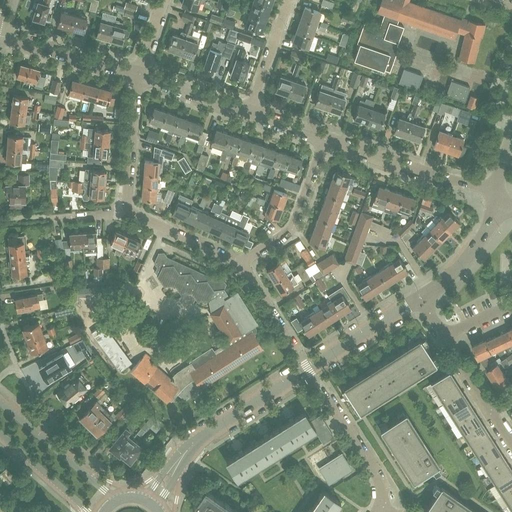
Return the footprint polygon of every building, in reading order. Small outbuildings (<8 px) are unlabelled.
[(43,0),(42,3),(38,2),(38,3),(36,3),(35,7),(36,8),(33,18),(44,21),(49,4),(50,0),(43,0)] [(91,0),(89,10),(95,11),(96,12),(98,0),(97,0),(91,0)] [(196,9),(199,2),(201,3),(201,0),(183,0),(182,5),(196,9)] [(332,8),(334,3),(326,0),(322,0),(321,4),(332,8)] [(358,9),(360,0),(352,0),(354,1),(351,11),(354,12),(353,15),(356,16),(358,9)] [(466,30),(460,53),(459,58),(460,58),(460,61),(467,62),(468,60),(473,62),(480,36),(481,36),(484,25),(469,20),(468,22),(408,2),(408,0),(381,0),(377,11),(384,14),(379,29),(364,24),(357,43),(360,44),(354,60),(384,70),(389,72),(398,46),(397,46),(397,43),(403,27),(397,24),(398,19),(453,37),(458,27),(466,30)] [(227,7),(235,9),(237,4),(229,1),(227,7)] [(122,8),(122,6),(118,5),(116,11),(117,12),(124,14),(123,15),(133,18),(137,6),(126,2),(124,8),(122,8)] [(225,10),(226,4),(217,2),(216,7),(225,10)] [(253,2),(249,14),(265,20),(269,8),(253,2)] [(305,7),(301,19),(316,24),(320,12),(305,7)] [(57,25),(70,29),(74,15),(61,11),(57,25)] [(96,36),(108,40),(115,19),(116,16),(103,12),(96,36)] [(193,16),(182,12),(180,18),(191,22),(193,16)] [(353,24),(355,18),(343,13),(340,19),(353,24)] [(209,20),(220,24),(223,18),(224,15),(222,15),(221,17),(211,14),(209,20)] [(261,32),(265,20),(249,14),(247,19),(246,18),(243,24),(245,25),(244,26),(261,32)] [(86,27),(84,26),(87,18),(74,15),(70,29),(76,30),(76,32),(84,34),(86,27)] [(235,22),(223,18),(220,24),(233,29),(235,22)] [(126,28),(121,27),(122,23),(119,22),(119,20),(115,19),(108,40),(122,43),(124,35),(128,36),(129,29),(126,28)] [(301,19),(297,31),(312,36),(316,24),(301,19)] [(199,28),(209,31),(209,32),(212,22),(206,20),(206,21),(202,20),(199,28)] [(184,32),(187,33),(180,53),(192,58),(197,43),(199,38),(189,35),(191,28),(186,26),(184,32)] [(234,44),(237,38),(236,38),(239,32),(231,29),(227,42),(234,44)] [(307,48),(310,40),(312,36),(297,31),(292,43),(307,48)] [(180,53),(187,33),(184,32),(184,33),(181,32),(179,37),(172,34),(167,49),(180,53)] [(249,43),(251,36),(239,32),(236,38),(237,38),(249,43)] [(210,49),(204,66),(215,70),(217,70),(223,53),(226,44),(218,41),(218,44),(213,42),(210,49)] [(249,63),(243,61),(246,51),(239,49),(236,58),(230,75),(243,80),(249,63)] [(300,61),(302,54),(291,50),(289,57),(300,61)] [(328,53),(325,61),(336,65),(339,57),(328,53)] [(325,73),(328,63),(321,61),(318,71),(325,73)] [(46,77),(38,75),(40,70),(20,65),(17,77),(35,82),(34,86),(35,86),(35,87),(42,88),(43,88),(46,77)] [(403,68),(398,83),(417,89),(422,75),(403,68)] [(361,75),(353,72),(348,85),(356,88),(361,75)] [(368,77),(362,75),(359,85),(365,87),(368,77)] [(275,91),(288,95),(293,81),(280,76),(275,91)] [(53,79),(49,92),(49,93),(57,94),(58,94),(61,82),(53,79)] [(74,96),(75,95),(82,97),(86,83),(72,79),(69,93),(71,93),(70,95),(74,96)] [(381,82),(374,79),(372,85),(379,87),(381,82)] [(450,80),(445,95),(464,101),(469,87),(450,80)] [(288,95),(300,100),(305,85),(293,81),(288,95)] [(93,102),(94,100),(98,87),(86,83),(82,97),(84,97),(83,99),(87,100),(88,98),(90,99),(89,101),(93,102)] [(438,94),(440,88),(440,87),(428,83),(426,90),(438,94)] [(332,94),(334,89),(331,88),(322,84),(319,90),(314,104),(327,109),(332,94)] [(396,100),(400,88),(394,86),(390,98),(386,109),(392,111),(396,100)] [(105,107),(106,103),(110,104),(112,105),(114,98),(109,96),(111,90),(98,87),(94,100),(93,104),(99,106),(99,105),(105,107)] [(43,101),(55,104),(57,96),(57,94),(49,93),(49,95),(45,94),(43,101)] [(345,98),(332,94),(327,109),(339,113),(345,98)] [(411,103),(415,104),(417,105),(420,96),(415,94),(411,103)] [(13,95),(12,108),(26,110),(28,97),(13,95)] [(474,109),(474,107),(478,97),(470,95),(466,106),(474,109)] [(360,99),(358,104),(353,118),(367,123),(372,109),(374,101),(366,98),(365,101),(360,99)] [(432,110),(437,112),(441,102),(435,100),(432,110)] [(453,106),(441,102),(437,112),(443,114),(444,111),(451,113),(453,106)] [(54,117),(62,119),(65,108),(57,106),(54,117)] [(24,123),(29,123),(30,115),(25,115),(26,110),(12,108),(10,121),(24,123)] [(149,121),(162,125),(166,112),(154,108),(149,121)] [(384,113),(372,109),(367,123),(380,127),(384,113)] [(471,113),(460,109),(458,115),(469,118),(471,113)] [(170,142),(173,133),(179,117),(166,112),(162,125),(169,127),(167,132),(167,133),(165,140),(170,142)] [(467,124),(469,118),(458,115),(456,121),(467,124)] [(191,121),(179,117),(173,133),(185,137),(186,134),(191,121)] [(394,132),(406,136),(411,122),(399,118),(394,132)] [(53,125),(68,127),(73,127),(73,121),(69,121),(69,120),(54,119),(53,125)] [(207,133),(201,131),(203,125),(191,121),(186,134),(198,138),(197,142),(198,144),(196,151),(201,153),(204,144),(203,144),(207,133)] [(406,136),(419,141),(424,126),(411,122),(406,136)] [(38,131),(50,132),(51,125),(39,124),(38,131)] [(95,129),(88,128),(87,135),(81,134),(81,139),(79,139),(79,141),(108,144),(110,130),(95,129)] [(149,130),(146,139),(156,143),(159,134),(149,130)] [(212,142),(210,146),(222,150),(222,151),(223,151),(224,147),(229,134),(216,130),(212,142)] [(434,146),(446,150),(451,135),(439,131),(434,146)] [(224,147),(223,151),(227,153),(227,154),(234,157),(234,155),(236,151),(240,138),(229,134),(224,147)] [(8,135),(7,148),(24,149),(25,149),(29,150),(30,143),(31,143),(31,137),(26,136),(8,135)] [(457,154),(458,154),(462,156),(465,147),(461,145),(463,139),(451,135),(446,150),(457,154)] [(234,155),(234,157),(239,158),(246,161),(246,160),(247,160),(248,155),(253,142),(240,138),(236,151),(234,155)] [(86,150),(88,150),(87,156),(88,156),(93,156),(102,157),(107,157),(108,144),(79,141),(79,144),(81,144),(80,148),(86,149),(86,150)] [(248,155),(247,160),(251,161),(251,162),(258,165),(258,164),(259,164),(260,159),(265,147),(253,142),(248,155)] [(265,147),(260,159),(272,164),(277,151),(265,147)] [(7,148),(6,161),(21,162),(26,162),(26,154),(21,154),(22,149),(24,149),(7,148)] [(159,153),(159,154),(163,155),(171,158),(173,152),(161,148),(159,153)] [(277,151),(272,164),(284,168),(289,155),(277,151)] [(145,161),(144,173),(161,175),(163,155),(159,154),(159,153),(154,153),(154,157),(153,157),(153,161),(145,160),(144,161),(145,161)] [(208,156),(201,153),(196,168),(203,171),(208,156)] [(289,155),(284,168),(300,173),(302,166),(299,165),(301,159),(289,155)] [(106,171),(91,170),(85,169),(84,182),(84,183),(105,184),(106,171)] [(335,171),(330,183),(345,188),(350,176),(335,171)] [(144,173),(143,186),(156,188),(160,188),(161,175),(144,173)] [(26,201),(26,184),(29,184),(29,174),(17,174),(17,184),(5,184),(5,193),(9,193),(9,201),(10,201),(10,206),(23,207),(23,201),(26,201)] [(281,178),(278,185),(291,189),(294,182),(281,178)] [(104,198),(105,184),(84,183),(84,182),(69,181),(68,187),(73,188),(73,191),(82,192),(83,188),(85,189),(84,193),(82,194),(82,197),(84,200),(87,200),(90,198),(90,197),(104,198)] [(330,183),(326,194),(341,200),(345,188),(330,183)] [(143,186),(141,199),(155,200),(160,201),(161,192),(159,192),(160,188),(156,188),(143,186)] [(373,201),(385,205),(390,190),(378,186),(373,201)] [(167,189),(163,200),(170,203),(173,195),(175,196),(178,189),(167,189)] [(265,200),(269,202),(282,206),(287,194),(274,190),(272,194),(267,193),(265,198),(265,200)] [(385,205),(397,209),(402,194),(390,190),(385,205)] [(326,194),(322,206),(337,212),(341,200),(326,194)] [(414,198),(402,194),(397,209),(409,213),(414,198)] [(421,203),(429,206),(432,197),(424,194),(421,203)] [(207,199),(202,197),(199,205),(204,207),(207,199)] [(263,205),(265,200),(257,197),(255,202),(263,205)] [(172,213),(184,218),(190,206),(178,201),(172,213)] [(210,210),(215,212),(219,205),(214,202),(210,210)] [(275,221),(276,218),(278,219),(282,206),(269,202),(265,214),(266,214),(265,217),(275,221)] [(184,218),(196,224),(201,211),(190,206),(184,218)] [(322,206),(318,218),(333,223),(337,212),(322,206)] [(196,224),(207,229),(213,217),(201,211),(196,224)] [(448,211),(442,217),(441,215),(437,219),(450,231),(459,222),(448,211)] [(248,233),(243,230),(249,217),(243,214),(239,222),(231,240),(243,245),(248,233)] [(219,234),(231,240),(239,222),(227,216),(225,222),(219,234)] [(207,229),(219,234),(225,222),(213,217),(207,229)] [(369,227),(371,221),(365,219),(359,217),(357,223),(369,227)] [(318,218),(313,230),(328,235),(333,223),(318,218)] [(441,240),(450,231),(437,219),(434,222),(436,224),(430,229),(441,240)] [(414,224),(411,221),(410,220),(406,224),(410,228),(414,224)] [(367,233),(369,227),(357,223),(355,228),(367,233)] [(406,232),(410,228),(406,224),(401,228),(406,232)] [(365,238),(367,233),(355,228),(353,234),(365,238)] [(397,233),(401,236),(401,237),(406,232),(401,228),(397,233)] [(430,229),(421,238),(432,249),(441,240),(430,229)] [(120,255),(122,249),(128,236),(116,230),(110,243),(117,247),(114,252),(120,255)] [(309,242),(324,247),(328,235),(313,230),(309,242)] [(96,231),(82,232),(84,253),(97,251),(97,246),(96,231)] [(69,240),(62,241),(63,248),(70,248),(78,247),(83,247),(84,253),(82,232),(69,233),(69,240)] [(363,244),(365,238),(353,234),(351,239),(357,242),(363,244)] [(24,250),(23,242),(23,236),(8,238),(9,245),(7,245),(7,251),(9,251),(10,256),(29,254),(29,249),(24,250)] [(122,249),(135,255),(139,257),(142,250),(137,248),(140,241),(128,236),(122,249)] [(423,259),(432,249),(421,238),(412,247),(423,259)] [(61,239),(54,239),(55,250),(62,249),(61,239)] [(312,257),(306,248),(299,252),(305,261),(312,257),(311,257),(312,257)] [(343,261),(349,263),(353,251),(347,249),(343,261)] [(355,265),(360,253),(353,251),(349,263),(355,265)] [(211,313),(210,314),(228,342),(214,351),(212,347),(189,362),(190,364),(181,370),(179,371),(174,375),(172,377),(170,379),(148,360),(150,358),(145,354),(131,370),(145,382),(147,380),(156,387),(154,390),(167,401),(169,399),(171,400),(177,393),(185,399),(188,396),(189,392),(193,389),(197,388),(199,387),(199,388),(262,347),(255,336),(258,334),(256,329),(254,326),(257,324),(237,291),(229,297),(224,289),(226,284),(223,280),(218,280),(216,277),(217,275),(213,273),(212,276),(209,276),(167,257),(164,252),(158,253),(154,263),(157,267),(155,272),(158,276),(157,276),(164,285),(175,284),(181,293),(192,292),(198,300),(208,300),(211,313)] [(11,268),(12,276),(19,276),(19,274),(27,273),(25,259),(30,259),(29,254),(10,256),(11,261),(9,261),(9,268),(11,268)] [(339,265),(338,265),(332,254),(326,257),(333,268),(339,265)] [(267,270),(274,281),(291,271),(283,257),(276,261),(277,263),(267,270)] [(312,257),(305,261),(309,266),(315,262),(312,257)] [(328,272),(333,268),(326,257),(321,261),(328,272)] [(103,268),(103,258),(96,258),(96,267),(93,267),(93,276),(103,276),(103,268)] [(399,258),(388,265),(397,278),(408,271),(399,258)] [(71,260),(65,260),(66,271),(73,269),(73,267),(72,260),(71,260)] [(139,273),(143,263),(137,261),(133,270),(139,273)] [(321,261),(316,264),(319,270),(323,274),(322,275),(323,275),(328,272),(321,261)] [(354,268),(357,273),(362,270),(359,265),(354,268)] [(388,265),(378,272),(386,285),(397,278),(388,265)] [(323,274),(319,270),(312,274),(315,279),(319,277),(323,275),(322,275),(323,274)] [(291,271),(274,281),(281,293),(298,283),(290,271),(291,271)] [(378,272),(367,278),(376,292),(386,285),(378,272)] [(54,277),(55,285),(67,283),(66,276),(54,277)] [(322,282),(319,277),(315,279),(314,280),(317,285),(322,282)] [(356,285),(365,299),(376,292),(367,278),(356,285)] [(326,288),(322,282),(317,285),(321,291),(326,288)] [(68,290),(68,285),(67,283),(55,285),(56,292),(68,290)] [(507,288),(495,291),(489,292),(491,298),(508,294),(507,288)] [(41,293),(15,298),(17,310),(19,310),(19,313),(32,310),(32,307),(39,306),(38,300),(43,299),(41,293)] [(293,298),(296,303),(301,300),(298,294),(293,298)] [(342,294),(331,301),(340,315),(351,308),(342,294)] [(296,303),(299,308),(304,305),(301,300),(296,303)] [(331,301),(321,308),(329,322),(340,315),(331,301)] [(56,317),(73,312),(71,307),(54,311),(56,317)] [(321,308),(310,315),(319,328),(329,322),(321,308)] [(310,315),(299,322),(308,335),(319,328),(310,315)] [(23,328),(27,341),(43,335),(38,322),(30,326),(29,324),(23,326),(24,328),(23,328)] [(504,347),(511,342),(511,334),(510,330),(498,335),(504,347)] [(82,339),(79,332),(68,338),(71,344),(82,339)] [(47,347),(43,335),(27,341),(32,352),(33,354),(40,352),(39,350),(47,347)] [(498,335),(487,341),(493,352),(504,347),(498,335)] [(396,354),(343,387),(355,406),(353,407),(356,413),(359,412),(359,413),(419,375),(421,373),(436,364),(436,363),(440,360),(436,354),(432,357),(420,338),(399,352),(396,354)] [(473,345),(479,358),(484,367),(490,363),(486,356),(493,353),(493,352),(487,341),(486,338),(473,345)] [(91,364),(96,359),(93,355),(88,360),(91,364)] [(56,358),(55,358),(40,368),(48,380),(62,371),(66,376),(74,370),(70,364),(68,366),(65,361),(60,365),(56,358)] [(498,363),(487,370),(493,380),(504,373),(498,363)] [(431,383),(437,393),(456,382),(449,371),(431,383)] [(499,390),(510,383),(504,373),(493,380),(499,390)] [(86,388),(81,383),(84,380),(80,375),(62,390),(61,389),(56,394),(60,399),(62,398),(67,404),(86,388)] [(462,392),(456,382),(437,393),(444,404),(462,392)] [(105,391),(101,387),(94,394),(98,398),(105,391)] [(469,402),(462,392),(444,404),(450,414),(469,402)] [(96,401),(94,404),(93,404),(79,418),(88,426),(102,412),(98,408),(101,406),(96,401)] [(475,412),(469,402),(450,414),(457,424),(475,412)] [(124,406),(115,414),(115,415),(121,420),(123,419),(122,418),(129,411),(132,408),(127,404),(124,406)] [(113,417),(115,415),(115,414),(113,412),(110,415),(105,409),(102,412),(88,426),(96,435),(111,421),(114,418),(113,417)] [(135,415),(130,411),(129,412),(129,411),(122,418),(123,419),(128,423),(135,415)] [(399,417),(380,429),(398,457),(400,460),(414,482),(429,472),(432,470),(435,474),(441,470),(438,466),(439,466),(439,465),(405,413),(404,414),(403,411),(397,415),(399,417)] [(294,418),(290,421),(289,422),(279,429),(290,446),(292,445),(290,443),(295,440),(296,441),(308,433),(308,432),(312,429),(313,431),(314,430),(315,430),(314,429),(315,428),(314,426),(310,421),(305,412),(294,419),(294,418)] [(481,422),(475,412),(457,424),(463,434),(481,422)] [(145,423),(150,427),(156,432),(163,423),(152,414),(145,423)] [(320,415),(310,421),(314,426),(323,420),(320,415)] [(327,425),(323,420),(314,426),(315,428),(314,429),(315,430),(314,430),(316,433),(327,425)] [(488,432),(481,422),(463,434),(470,444),(488,432)] [(330,430),(327,425),(316,433),(319,438),(330,430)] [(118,454),(119,455),(131,440),(127,436),(130,431),(125,427),(116,438),(117,439),(110,447),(112,449),(111,451),(116,455),(118,454)] [(141,436),(145,431),(141,428),(137,433),(141,436)] [(269,434),(265,437),(264,438),(252,445),(262,461),(264,463),(266,461),(265,459),(270,456),(271,457),(283,449),(282,448),(288,445),(289,447),(290,446),(279,429),(269,435),(269,434)] [(334,437),(330,430),(319,438),(323,444),(334,437)] [(494,443),(488,432),(470,444),(476,454),(494,443)] [(143,449),(131,440),(119,455),(120,455),(120,454),(130,461),(135,455),(137,456),(143,449)] [(482,464),(501,453),(494,443),(476,454),(482,464)] [(237,479),(254,467),(258,465),(257,464),(262,461),(252,445),(244,451),(243,450),(238,454),(239,454),(226,462),(237,479)] [(507,463),(501,453),(482,464),(489,474),(507,463)] [(341,454),(330,461),(339,475),(344,472),(344,473),(351,468),(341,454)] [(319,468),(328,483),(335,478),(334,478),(339,475),(330,461),(319,468)] [(511,473),(511,470),(507,463),(489,474),(495,484),(511,473)] [(0,473),(0,478),(6,486),(11,481),(15,478),(6,468),(0,473)] [(511,488),(511,473),(495,484),(502,495),(511,488)] [(11,491),(12,492),(18,499),(24,493),(17,485),(11,491)] [(434,496),(424,511),(477,511),(464,502),(461,501),(449,492),(441,486),(440,487),(436,485),(432,490),(436,493),(434,496)] [(511,502),(511,488),(502,495),(508,505),(511,502)] [(192,508),(198,511),(229,511),(232,509),(205,490),(192,508)] [(319,497),(311,508),(311,509),(312,509),(310,511),(333,511),(334,511),(333,511),(340,502),(324,490),(324,491),(323,490),(322,492),(323,493),(320,498),(319,497)]
